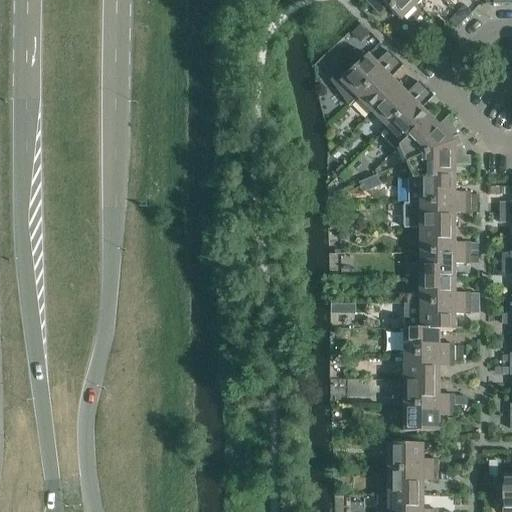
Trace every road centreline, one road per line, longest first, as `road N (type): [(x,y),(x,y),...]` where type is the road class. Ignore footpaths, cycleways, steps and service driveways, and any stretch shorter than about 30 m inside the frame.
road 1 (secondary): [(98,511),(88,423),(110,323),(118,0)]
road 2 (secondary): [(28,0),(26,254),(57,511)]
road 3 (residential): [(486,451),(489,148)]
road 4 (residential): [(489,148),(437,86),(488,32),(511,32)]
